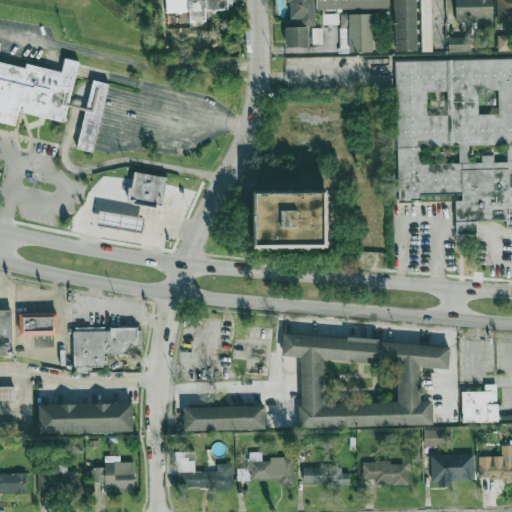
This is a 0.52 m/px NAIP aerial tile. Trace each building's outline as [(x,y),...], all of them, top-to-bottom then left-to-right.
[(165,0),(166,12),(189,11),(189,21),(212,21),(212,10),(228,9),(227,0),(165,0)] [(315,25),(314,0),(285,0),(286,3),(290,3),(290,19),(302,19),(302,25),(315,25)] [(387,0),(315,0),(316,10),(388,8),(387,0)] [(393,0),(395,51),(417,51),(415,0),(393,0)] [(431,0),(420,0),(422,52),(432,51),(431,0)] [(455,0),(456,24),(493,22),(491,0),(455,0)] [(511,0),(496,0),(497,20),(511,19),(511,0)] [(339,24),(338,13),(322,14),(323,24),(339,24)] [(372,13),(339,14),(340,52),(373,51),(372,13)] [(285,27),(285,47),(308,46),(308,27),(285,27)] [(312,44),(323,44),(323,28),(312,28),(312,44)] [(497,51),(510,51),(510,35),(499,35),(499,41),(498,41),(497,51)] [(471,51),(470,37),(447,38),(448,52),(471,51)] [(0,121),(16,125),(18,113),(66,122),(78,61),(64,58),(62,72),(26,64),(25,67),(0,61),(0,121)] [(511,59),(396,61),(398,201),(421,200),(421,194),(456,194),(456,234),(476,234),(476,224),(511,223),(511,59)] [(108,84),(92,80),(77,148),(93,152),(108,84)] [(129,203),(163,206),(167,176),(132,172),(129,203)] [(328,249),(328,190),(254,190),(254,249),(328,249)] [(97,225),(142,231),(144,217),(99,211),(97,225)] [(0,357),(12,357),(12,309),(0,309),(0,357)] [(58,312),(19,312),(19,336),(58,336),(58,312)] [(73,328),(73,368),(107,368),(107,355),(142,355),(142,328),(73,328)] [(432,427),(432,401),(420,400),(420,368),(449,368),(449,341),(282,338),(282,357),(300,357),(299,425),(432,427)] [(461,391),(462,423),(498,422),(497,384),(484,384),(485,391),(461,391)] [(0,386),(0,401),(14,401),(14,386),(0,386)] [(133,431),(132,403),(38,404),(39,433),(133,431)] [(184,407),(184,431),(266,429),(265,406),(184,407)] [(0,433),(13,433),(13,422),(0,422),(0,433)] [(447,429),(423,430),(423,446),(447,445),(447,429)] [(511,479),(511,445),(501,445),(502,462),(479,463),(480,481),(511,479)] [(195,471),(194,452),(177,452),(177,489),(233,488),(232,463),(216,464),(217,471),(195,471)] [(293,458),(261,458),(261,453),(249,453),(250,480),(279,480),(279,486),(294,486),(293,458)] [(474,454),(431,455),(431,485),(451,484),(451,480),(474,480),(474,454)] [(134,461),(120,462),(119,455),(104,455),(105,467),(93,467),(94,482),(104,482),(105,488),(114,487),(114,493),(134,492),(134,461)] [(408,484),(408,463),(390,464),(390,461),(362,461),(362,479),(374,479),(374,485),(408,484)] [(303,485),(349,484),(349,472),(341,473),(341,466),(303,467),(303,485)] [(78,471),(66,471),(38,470),(37,492),(77,493),(78,471)] [(0,473),(0,493),(26,493),(26,473),(0,473)]
